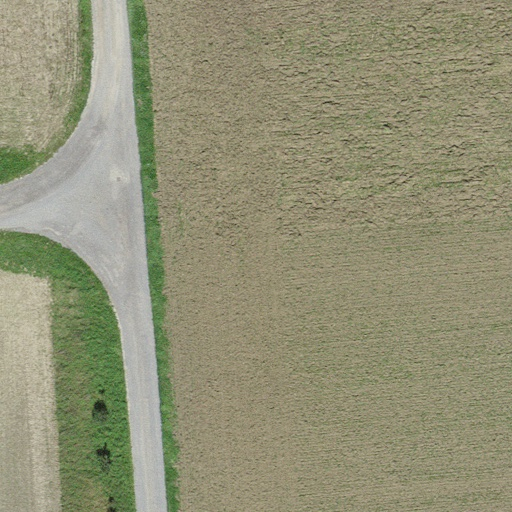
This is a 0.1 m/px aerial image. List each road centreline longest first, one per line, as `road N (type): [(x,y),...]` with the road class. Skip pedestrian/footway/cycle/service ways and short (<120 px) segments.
road 1 (track): [(107,0),(162,511)]
road 2 (unclassified): [(0,208),(126,222)]
